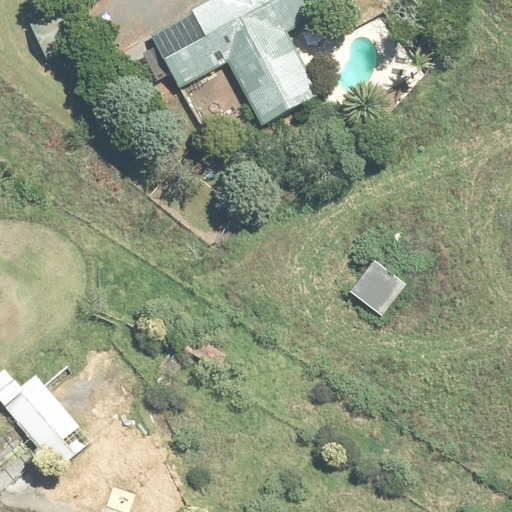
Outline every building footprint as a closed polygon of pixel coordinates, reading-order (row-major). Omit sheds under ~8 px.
[(156,37),(208,135),(232,122),(210,79),(233,67),(265,128),(324,97),(293,37),(333,17),(324,0),(217,0),(196,11),(198,15),(156,37)] [(64,8),(31,22),(50,66),(82,52),(64,8)] [(380,262),(354,294),(386,319),(412,287),(380,262)] [(205,340),(195,356),(222,374),(232,358),(205,340)] [(169,391),(191,360),(175,350),(160,371),(165,374),(159,384),(169,391)] [(0,382),(0,397),(21,423),(0,440),(0,498),(50,457),(64,474),(99,445),(41,376),(26,388),(13,372),(0,382)]
